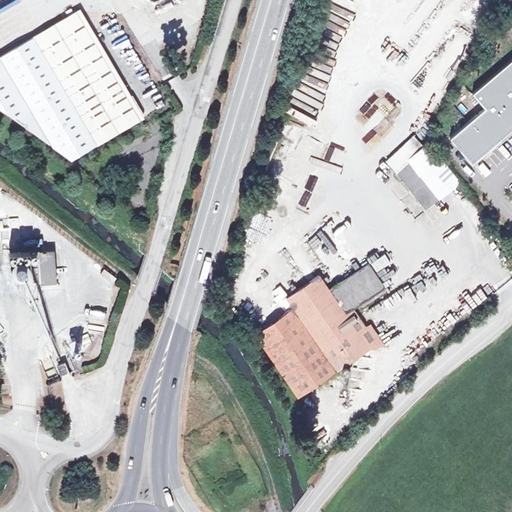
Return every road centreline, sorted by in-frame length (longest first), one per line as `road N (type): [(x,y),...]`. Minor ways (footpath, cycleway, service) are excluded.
road 1 (unclassified): [(228,0),(104,432),(74,448)]
road 2 (primary): [(275,0),(167,343)]
road 3 (tertiary): [(307,511),(359,448),(511,304)]
road 4 (primary): [(167,343),(146,398),(126,511)]
road 5 (tertiary): [(193,511),(174,476),(169,377)]
road 6 (primary): [(161,511),(157,456),(169,377)]
